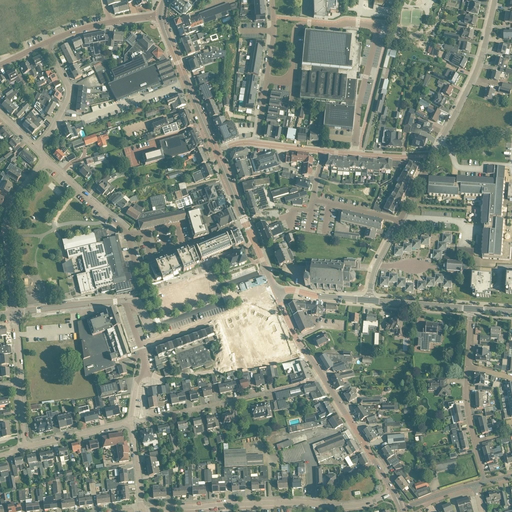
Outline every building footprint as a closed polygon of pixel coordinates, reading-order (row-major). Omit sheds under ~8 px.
[(106,0),(108,6),(112,5),(115,15),(129,11),(126,3),(125,1),(120,2),(119,0),(106,0)] [(193,4),(196,0),(184,0),(183,0),(172,0),(171,3),(171,5),(183,14),(184,15),(185,14),(193,4)] [(312,0),(313,19),(327,20),(327,19),(327,15),(330,15),(330,12),(338,13),(339,0),(312,0)] [(478,14),(478,10),(479,10),(480,7),(479,7),(480,3),(471,1),(470,1),(469,6),(467,12),(478,14)] [(222,18),(232,14),(229,4),(190,19),(189,17),(186,18),(175,22),(178,30),(183,29),(184,31),(188,29),(189,30),(191,29),(191,30),(195,28),(200,26),(216,20),(215,17),(221,15),(222,18)] [(475,27),(477,19),(467,17),(465,24),(458,23),(457,27),(467,29),(468,25),(469,25),(475,27)] [(202,31),(200,26),(195,28),(191,30),(191,29),(189,30),(188,29),(184,31),(183,29),(178,30),(181,37),(196,31),(197,33),(202,31)] [(467,31),(463,30),(464,29),(457,28),(456,31),(462,32),(461,37),(466,38),(466,39),(472,40),(474,32),(467,31)] [(12,29),(4,30),(5,37),(4,37),(7,50),(14,48),(13,41),(14,41),(12,29)] [(300,95),(300,104),(325,106),(323,128),(349,130),(349,132),(351,132),(351,131),(352,131),(357,79),(357,78),(361,44),(356,44),(357,31),(345,30),(345,36),(305,32),(301,65),(301,73),(302,73),(300,95)] [(105,37),(105,32),(104,32),(100,32),(100,34),(96,35),(95,34),(91,35),(91,36),(92,44),(93,44),(94,52),(94,53),(95,58),(96,61),(96,62),(106,63),(106,60),(107,60),(107,56),(103,55),(102,47),(103,46),(104,46),(105,44),(105,43),(105,42),(104,37),(105,37)] [(113,41),(109,41),(108,48),(113,49),(113,54),(117,54),(118,48),(117,47),(117,42),(123,43),(123,35),(122,35),(122,34),(121,33),(120,32),(119,33),(119,34),(118,34),(114,34),(113,41)] [(198,41),(201,40),(205,38),(203,33),(193,37),(194,39),(190,40),(189,37),(181,40),(184,47),(198,41)] [(133,47),(132,48),(127,54),(124,56),(124,64),(129,62),(129,63),(129,62),(130,64),(131,65),(123,68),(122,66),(122,65),(108,71),(109,73),(113,81),(112,81),(113,83),(117,82),(149,68),(147,64),(147,63),(155,56),(160,63),(162,62),(166,60),(163,56),(163,55),(158,50),(158,49),(157,50),(156,48),(153,46),(153,44),(153,43),(146,36),(145,37),(144,36),(143,36),(138,41),(138,40),(137,40),(133,36),(134,36),(133,35),(132,36),(133,36),(128,41),(127,42),(128,42),(133,47)] [(94,52),(93,44),(92,44),(91,36),(83,37),(85,46),(89,45),(90,49),(91,48),(92,52),(94,52)] [(84,50),(82,46),(82,45),(79,39),(72,42),(76,51),(80,49),(81,51),(84,50)] [(193,49),(199,47),(200,46),(198,41),(184,47),(186,51),(193,48),(193,49)] [(253,41),(252,48),(262,50),(263,43),(253,41)] [(441,50),(448,52),(452,53),(457,54),(458,54),(459,51),(469,53),(471,45),(465,44),(465,42),(459,41),(458,49),(446,45),(445,46),(444,45),(444,46),(443,45),(443,46),(442,46),(435,44),(434,47),(442,49),(441,50)] [(74,58),(70,48),(67,44),(61,47),(70,65),(78,61),(76,57),(74,58)] [(509,50),(511,44),(504,44),(503,46),(500,46),(498,53),(505,55),(506,50),(509,50)] [(395,59),(397,50),(391,49),(392,47),(390,46),(387,56),(386,56),(383,68),(386,68),(389,57),(395,59)] [(200,51),(199,47),(193,49),(193,48),(186,51),(187,56),(200,51)] [(251,54),(261,56),(262,50),(252,48),(251,54)] [(436,49),(433,48),(432,54),(431,55),(438,57),(440,51),(435,50),(436,49)] [(204,54),(189,59),(187,59),(188,62),(192,73),(200,70),(200,69),(203,68),(201,63),(211,59),(225,58),(225,52),(211,53),(206,54),(206,53),(204,54)] [(452,60),(453,61),(451,65),(459,69),(460,67),(463,69),(468,61),(461,58),(462,56),(457,55),(457,54),(452,53),(448,52),(445,57),(451,61),(452,60)] [(251,54),(250,61),(260,63),(261,56),(251,54)] [(43,72),(40,65),(43,64),(40,57),(36,58),(36,59),(33,61),(34,64),(33,65),(35,69),(36,68),(37,68),(38,70),(37,70),(39,74),(43,72)] [(511,59),(505,58),(504,61),(497,59),(495,67),(501,68),(500,72),(501,72),(506,74),(509,75),(509,74),(511,75),(511,70),(503,68),(504,65),(508,66),(509,60),(511,60),(511,59)] [(106,63),(105,63),(96,62),(96,61),(83,68),(79,70),(79,71),(72,74),(75,80),(79,77),(82,76),(80,72),(83,70),(84,70),(90,67),(91,68),(93,67),(95,70),(96,73),(105,69),(106,63)] [(113,83),(108,85),(117,102),(152,87),(153,90),(169,84),(169,85),(177,82),(176,81),(177,81),(176,79),(175,79),(168,61),(156,66),(154,66),(150,68),(149,68),(117,82),(113,83)] [(259,69),(260,63),(250,61),(249,67),(259,69)] [(79,71),(79,70),(77,66),(81,64),(80,62),(76,64),(76,65),(69,69),(72,74),(79,71)] [(20,66),(19,67),(23,75),(29,72),(31,77),(32,80),(37,76),(36,73),(32,65),(32,66),(29,67),(27,63),(23,65),(22,65),(20,66)] [(259,69),(249,67),(247,74),(258,76),(259,69)] [(17,76),(14,70),(10,73),(9,72),(6,73),(10,81),(15,79),(17,84),(20,82),(22,87),(26,85),(20,75),(17,76)] [(446,73),(446,74),(448,75),(447,78),(450,79),(449,82),(451,83),(455,85),(459,77),(455,74),(454,74),(455,72),(448,70),(446,73)] [(53,76),(50,72),(48,73),(46,71),(38,75),(40,79),(43,77),(45,80),(45,81),(53,76)] [(209,79),(211,78),(210,72),(197,77),(197,79),(195,80),(197,87),(204,85),(206,84),(207,84),(207,83),(210,82),(209,79)] [(504,79),(506,74),(501,72),(500,74),(493,72),(491,80),(498,82),(499,78),(504,79)] [(57,81),(54,76),(53,76),(45,81),(45,80),(41,82),(36,84),(37,88),(39,87),(45,84),(45,83),(47,81),(49,85),(57,81)] [(246,83),(257,84),(258,78),(247,76),(246,83)] [(441,89),(441,88),(445,90),(444,94),(445,94),(449,97),(450,96),(451,96),(452,94),(451,93),(453,89),(447,87),(448,85),(444,82),(440,80),(437,84),(439,85),(438,87),(441,89)] [(53,91),(61,95),(62,92),(60,88),(60,87),(58,82),(50,86),(52,91),(53,91)] [(245,89),(256,91),(257,84),(246,83),(245,89)] [(10,90),(4,94),(7,97),(13,92),(11,89),(10,90)] [(244,96),(255,98),(256,91),(245,89),(244,96)] [(382,109),(386,96),(387,91),(386,90),(382,89),(381,94),(382,95),(380,102),(378,102),(375,113),(381,114),(382,109)] [(493,101),(494,96),(496,91),(487,89),(484,99),(493,101)] [(5,103),(2,106),(7,111),(12,106),(12,105),(13,104),(10,103),(11,101),(18,93),(17,91),(14,93),(13,92),(7,97),(3,101),(5,103)] [(62,95),(61,95),(53,91),(51,96),(43,92),(42,93),(41,95),(45,97),(46,97),(50,100),(52,101),(53,98),(59,101),(62,95)] [(283,100),(283,96),(289,97),(290,93),(277,91),(277,94),(271,93),(270,98),(276,99),(281,100),(283,100)] [(444,108),(447,101),(442,98),(443,96),(438,94),(434,103),(444,108)] [(168,106),(172,105),(184,100),(181,95),(166,101),(168,106)] [(255,98),(244,96),(243,102),(254,104),(255,98)] [(208,111),(221,105),(220,103),(222,102),(221,99),(216,101),(217,104),(216,105),(216,106),(215,106),(213,101),(205,104),(208,111)] [(275,107),(279,108),(279,103),(286,104),(286,101),(281,100),(276,99),(276,102),(271,101),(270,101),(269,106),(270,106),(275,107)] [(38,103),(38,104),(40,105),(42,106),(44,107),(53,111),(56,106),(51,104),(51,103),(50,105),(48,104),(49,103),(44,101),(43,100),(42,102),(40,101),(38,103)] [(171,113),(171,114),(179,111),(178,108),(181,107),(186,105),(184,100),(172,105),(174,110),(172,112),(171,113)] [(419,105),(428,110),(430,105),(421,100),(419,105)] [(242,108),(239,108),(238,111),(245,112),(246,110),(253,111),(254,104),(243,102),(242,108)] [(12,106),(7,111),(12,116),(14,113),(14,114),(17,111),(17,110),(19,108),(14,103),(12,106)] [(17,111),(14,114),(15,115),(18,118),(22,115),(29,107),(26,103),(18,112),(17,111)] [(218,110),(222,108),(221,105),(208,111),(211,118),(212,118),(213,122),(220,119),(216,109),(217,108),(218,110)] [(44,107),(42,111),(46,112),(45,115),(50,117),(53,111),(44,107)] [(147,118),(165,112),(164,107),(145,113),(147,118)] [(287,109),(279,108),(275,107),(274,110),(269,109),(268,109),(267,114),(268,114),(274,115),(279,116),(280,112),(287,113),(287,109)] [(438,118),(441,112),(435,109),(434,110),(429,108),(428,112),(432,114),(429,119),(436,123),(437,123),(439,119),(438,118)] [(416,115),(417,111),(410,109),(409,113),(405,126),(411,128),(415,114),(416,115)] [(428,121),(430,118),(426,115),(417,111),(416,115),(424,119),(423,119),(428,121)] [(191,121),(188,113),(188,112),(182,114),(180,114),(181,115),(178,115),(178,116),(173,118),(168,120),(167,118),(149,124),(152,132),(163,129),(169,127),(181,123),(181,124),(189,122),(188,121),(191,121)] [(227,125),(231,123),(227,112),(225,113),(225,117),(220,119),(213,122),(212,123),(214,126),(215,126),(215,127),(214,127),(216,131),(216,130),(217,130),(218,130),(222,128),(222,127),(227,125)] [(29,119),(22,126),(27,131),(35,123),(38,120),(34,116),(34,115),(31,113),(26,117),(29,119)] [(266,122),(270,123),(274,123),(276,123),(277,119),(283,120),(284,117),(279,116),(274,115),(273,118),(268,117),(267,117),(266,122)] [(35,123),(27,131),(32,135),(38,129),(41,126),(39,124),(42,121),(43,123),(44,123),(48,127),(50,124),(41,116),(38,120),(35,123)] [(420,130),(421,131),(430,133),(431,132),(432,131),(433,129),(427,127),(428,123),(419,120),(418,125),(421,126),(420,130)] [(186,129),(193,127),(191,121),(188,121),(189,122),(181,124),(181,123),(169,127),(163,129),(152,132),(146,134),(146,135),(143,136),(143,138),(147,136),(148,141),(155,139),(166,136),(176,132),(186,129)] [(70,129),(68,123),(62,126),(67,138),(69,137),(70,140),(78,137),(74,127),(70,129)] [(234,125),(233,126),(232,123),(231,123),(227,125),(222,127),(222,128),(218,130),(217,130),(219,134),(220,133),(222,136),(220,137),(222,141),(223,140),(225,144),(238,138),(237,136),(237,135),(236,132),(237,132),(236,128),(235,129),(234,125)] [(270,132),(273,132),(274,123),(270,123),(269,128),(265,127),(264,137),(269,138),(269,137),(270,132)] [(274,123),(273,132),(276,133),(275,138),(275,139),(280,139),(281,130),(277,129),(278,124),(276,123),(274,123)] [(0,133),(7,141),(9,139),(13,136),(5,127),(0,131),(0,133)] [(420,136),(421,131),(420,130),(411,128),(410,133),(415,134),(412,146),(416,147),(417,146),(424,148),(425,143),(426,144),(427,140),(426,139),(418,137),(418,135),(420,136)] [(396,148),(396,147),(397,139),(396,139),(397,133),(397,129),(396,133),(384,133),(385,131),(384,131),(384,133),(384,138),(383,138),(383,144),(386,144),(386,147),(396,148)] [(203,147),(201,143),(195,130),(189,132),(182,135),(159,142),(162,150),(163,155),(164,160),(181,155),(187,154),(190,153),(192,152),(193,152),(201,148),(203,147)] [(294,139),(295,138),(296,131),(288,130),(286,140),(294,141),(294,139)] [(309,141),(318,142),(318,137),(319,130),(316,130),(316,131),(316,134),(310,134),(310,136),(309,141)] [(305,142),(306,137),(306,134),(302,134),(302,132),(298,132),(298,141),(305,142)] [(97,142),(100,149),(107,146),(105,141),(103,136),(97,139),(95,135),(72,144),(74,150),(85,146),(86,146),(97,142)] [(13,150),(16,147),(20,144),(15,138),(5,147),(7,150),(10,147),(13,150)] [(63,155),(67,151),(64,148),(60,152),(58,150),(53,156),(60,162),(65,157),(63,155)] [(207,162),(201,148),(193,152),(194,154),(187,157),(189,160),(192,159),(194,163),(197,161),(199,166),(203,164),(207,162)] [(36,159),(23,149),(19,155),(27,162),(31,165),(36,159)] [(247,160),(246,157),(248,156),(248,155),(246,149),(239,150),(229,153),(232,161),(234,161),(235,164),(234,164),(234,165),(236,171),(237,174),(240,181),(239,181),(241,181),(246,179),(253,177),(252,177),(251,169),(250,169),(250,168),(251,168),(249,160),(247,160)] [(145,165),(164,160),(163,155),(162,150),(143,155),(145,165)] [(0,163),(5,159),(11,155),(9,152),(3,156),(4,157),(0,160),(0,163)] [(251,156),(251,153),(250,153),(250,154),(248,155),(248,156),(246,157),(247,160),(249,160),(251,168),(250,168),(250,169),(251,169),(252,177),(270,174),(269,173),(281,170),(280,167),(280,166),(276,153),(256,159),(254,155),(251,156)] [(111,161),(110,156),(109,154),(93,158),(86,160),(87,165),(94,163),(95,164),(106,160),(106,161),(108,162),(111,161)] [(14,155),(7,160),(10,164),(17,159),(14,155)] [(413,164),(411,163),(408,168),(416,173),(417,173),(420,167),(417,166),(417,165),(414,163),(413,164)] [(86,167),(83,164),(77,171),(79,174),(80,173),(87,180),(96,171),(92,168),(91,168),(90,168),(87,166),(86,167)] [(17,169),(10,165),(9,167),(11,169),(7,175),(3,172),(1,176),(8,181),(8,180),(10,178),(17,182),(21,177),(14,173),(17,169)] [(213,176),(209,165),(201,169),(202,172),(200,172),(192,175),(195,183),(205,179),(205,181),(210,179),(209,178),(213,176)] [(511,183),(509,184),(509,188),(503,188),(505,168),(488,166),(487,174),(494,174),(494,181),(483,181),(458,179),(457,181),(430,179),(429,195),(443,196),(443,199),(451,200),(451,197),(458,198),(458,195),(464,196),(464,199),(479,200),(479,197),(484,197),(483,208),(482,208),(482,214),(483,214),(482,226),(485,226),(484,231),(482,258),(510,260),(511,243),(502,243),(503,221),(501,221),(503,190),(509,190),(508,200),(511,200),(511,183)] [(142,177),(140,168),(138,169),(137,170),(137,169),(135,169),(139,183),(144,182),(142,177)] [(413,178),(416,173),(408,168),(407,168),(405,173),(404,173),(413,178),(412,178),(413,178)] [(105,184),(116,176),(115,172),(102,181),(105,184)] [(167,180),(182,176),(181,172),(168,175),(169,176),(166,177),(167,180)] [(404,173),(405,173),(404,173),(401,178),(410,183),(412,178),(413,178),(404,173)] [(308,190),(308,189),(309,189),(310,188),(309,187),(310,183),(304,181),(304,178),(291,175),(290,179),(297,182),(295,187),(308,190)] [(407,188),(410,183),(401,178),(398,184),(399,184),(407,188)] [(247,183),(246,179),(241,181),(245,195),(252,193),(254,192),(263,190),(262,187),(269,186),(268,180),(254,182),(252,183),(252,182),(247,183)] [(1,186),(0,185),(0,189),(8,194),(12,186),(3,182),(1,186)] [(399,184),(396,189),(397,190),(405,194),(408,189),(407,188),(399,184)] [(105,188),(102,185),(97,190),(102,196),(104,194),(107,196),(110,193),(108,190),(110,188),(107,186),(105,188)] [(210,189),(210,188),(208,188),(189,195),(192,203),(193,202),(194,204),(190,206),(191,208),(200,206),(203,205),(203,206),(210,203),(214,214),(219,212),(221,211),(219,205),(219,204),(218,202),(219,201),(218,198),(216,197),(216,196),(217,195),(216,191),(214,191),(213,189),(213,188),(210,189)] [(271,193),(274,203),(277,202),(276,200),(284,197),(286,203),(291,202),(292,205),(292,206),(302,207),(303,203),(304,202),(303,198),(307,197),(306,192),(301,194),(301,193),(297,193),(297,190),(292,189),(290,192),(290,193),(288,194),(286,188),(271,193)] [(182,198),(189,196),(186,190),(180,192),(175,193),(177,199),(182,197),(182,198)] [(268,205),(263,190),(254,192),(252,193),(245,195),(244,195),(249,212),(250,211),(257,209),(268,205)] [(403,200),(406,194),(405,194),(397,190),(394,195),(402,200),(403,200)] [(111,197),(114,200),(112,203),(115,206),(116,204),(122,209),(127,203),(123,199),(124,198),(121,195),(120,196),(117,193),(114,194),(111,197)] [(402,200),(394,195),(393,195),(391,200),(399,204),(399,205),(402,200)] [(166,214),(162,196),(150,199),(152,209),(155,208),(156,211),(144,214),(139,223),(140,230),(186,220),(183,210),(166,214)] [(396,210),(399,204),(391,200),(387,198),(384,203),(387,205),(396,210)] [(208,217),(214,214),(210,203),(203,206),(205,210),(208,217)] [(393,215),(396,210),(387,205),(384,203),(382,212),(389,214),(389,213),(393,215)] [(143,210),(135,205),(133,209),(130,208),(126,215),(139,223),(144,214),(142,212),(143,210)] [(257,209),(250,211),(252,218),(253,218),(260,216),(258,212),(263,210),(264,210),(265,209),(269,208),(268,206),(268,205),(257,209)] [(212,234),(216,232),(216,233),(221,231),(220,228),(229,224),(237,221),(231,209),(229,210),(229,208),(221,211),(219,212),(220,215),(213,217),(215,222),(217,221),(219,225),(209,229),(212,234)] [(209,235),(201,210),(193,213),(192,211),(188,212),(188,214),(186,215),(193,240),(209,235)] [(380,234),(383,221),(343,211),(340,223),(341,223),(341,221),(377,230),(377,233),(374,233),(374,231),(372,230),(371,232),(367,231),(367,229),(365,238),(375,240),(376,234),(380,234)] [(266,226),(265,222),(256,226),(257,230),(264,245),(274,241),(273,237),(284,233),(280,224),(268,229),(266,226)] [(118,237),(115,237),(115,239),(108,240),(107,239),(107,237),(105,236),(106,234),(106,232),(101,230),(94,231),(93,233),(62,241),(65,253),(67,252),(68,259),(82,256),(86,274),(77,276),(81,294),(96,291),(96,289),(101,288),(102,293),(116,290),(116,293),(131,290),(129,281),(132,281),(130,273),(127,262),(124,263),(118,236),(117,236),(118,237)] [(235,247),(243,244),(238,231),(230,235),(235,246),(235,247)] [(291,243),(294,241),(293,239),(291,234),(285,237),(287,241),(288,244),(291,243)] [(235,246),(230,235),(227,237),(226,236),(215,241),(213,241),(210,242),(208,243),(206,244),(204,245),(204,246),(196,249),(201,261),(211,257),(211,258),(217,256),(219,255),(218,254),(220,253),(231,248),(232,248),(234,252),(234,254),(237,253),(236,251),(234,247),(235,246)] [(451,244),(451,240),(452,235),(443,235),(442,243),(447,243),(451,244)] [(429,246),(430,238),(421,237),(421,241),(421,246),(429,246)] [(420,250),(421,246),(421,241),(412,240),(412,245),(412,249),(420,250)] [(447,243),(442,243),(438,243),(438,251),(442,251),(446,252),(447,243)] [(412,253),(412,249),(412,245),(404,244),(403,248),(403,253),(412,253)] [(283,247),(282,246),(274,249),(276,254),(274,255),(275,255),(276,258),(275,259),(276,263),(278,263),(279,266),(279,267),(281,266),(290,262),(294,261),(289,251),(286,252),(286,251),(287,250),(285,246),(283,247)] [(403,257),(403,253),(403,248),(395,247),(394,256),(403,257)] [(191,251),(190,249),(184,252),(185,255),(184,255),(183,252),(180,253),(182,256),(181,257),(179,254),(173,256),(174,258),(170,260),(169,258),(163,261),(164,264),(163,264),(162,261),(159,262),(161,265),(160,266),(158,262),(153,265),(152,264),(146,266),(152,285),(180,277),(178,272),(183,270),(183,272),(194,268),(194,266),(199,264),(193,250),(191,251)] [(238,266),(247,262),(242,251),(237,253),(234,254),(234,255),(225,258),(229,268),(238,265),(238,266)] [(442,260),(442,251),(438,251),(434,251),(433,259),(442,260)] [(356,262),(356,260),(353,260),(348,259),(348,261),(345,261),(345,263),(337,263),(337,262),(334,262),(333,262),(325,262),(324,261),(321,261),(320,262),(312,261),(312,265),(307,264),(306,287),(311,287),(311,289),(312,289),(313,290),(316,291),(317,289),(324,290),(325,291),(328,291),(329,290),(337,291),(338,292),(341,292),(342,291),(343,291),(343,288),(350,288),(350,283),(354,282),(356,280),(356,276),(354,273),(351,272),(351,268),(356,268),(356,262)] [(75,275),(71,260),(62,266),(64,274),(75,275)] [(453,262),(453,261),(450,261),(450,262),(448,262),(448,263),(445,263),(445,265),(444,265),(444,268),(444,270),(447,271),(447,272),(458,273),(458,277),(463,278),(464,272),(465,272),(466,271),(467,271),(467,270),(468,270),(468,269),(468,268),(468,267),(467,266),(467,265),(466,265),(465,265),(465,264),(463,264),(463,263),(453,262)] [(485,274),(485,273),(480,273),(479,273),(480,273),(480,276),(473,275),(472,291),(473,291),(473,297),(490,298),(492,276),(485,276),(485,274)] [(397,283),(398,279),(398,275),(390,274),(389,278),(389,283),(397,283)] [(443,284),(444,279),(444,275),(435,275),(435,279),(435,283),(443,284)] [(389,287),(389,283),(389,278),(381,277),(380,286),(389,287)] [(435,287),(435,283),(435,279),(427,278),(426,282),(426,287),(435,287)] [(405,288),(406,283),(406,279),(398,279),(397,283),(397,287),(405,288)] [(451,289),(452,280),(444,279),(443,284),(443,288),(451,289)] [(426,291),(426,287),(426,282),(418,281),(417,290),(426,291)] [(414,293),(414,284),(406,283),(405,288),(405,292),(414,293)] [(301,310),(298,302),(289,305),(294,316),(302,312),(301,310)] [(306,302),(298,302),(301,310),(305,310),(306,302)] [(316,303),(306,302),(305,310),(312,311),(311,316),(319,317),(320,314),(316,313),(316,312),(316,311),(317,303),(316,303)] [(320,314),(319,317),(322,317),(324,317),(325,317),(326,310),(327,304),(327,305),(324,304),(317,303),(316,311),(316,312),(316,313),(320,314)] [(240,310),(220,317),(239,371),(242,370),(247,370),(287,364),(284,356),(290,354),(288,349),(286,343),(285,339),(283,334),(282,331),(280,327),(279,324),(276,316),(273,315),(273,314),(268,312),(267,312),(263,310),(261,309),(256,307),(252,305),(240,310)] [(78,323),(77,323),(78,325),(79,332),(80,343),(81,343),(81,350),(84,365),(84,367),(79,368),(79,370),(84,370),(84,371),(84,372),(85,377),(92,374),(105,370),(107,374),(112,372),(112,371),(117,369),(114,362),(126,358),(131,356),(130,353),(126,341),(125,339),(122,331),(121,327),(119,323),(119,321),(118,319),(118,316),(117,315),(117,316),(115,310),(113,310),(108,312),(106,313),(107,315),(105,314),(104,314),(102,314),(101,313),(100,313),(98,314),(93,316),(91,317),(91,318),(78,323)] [(305,317),(304,314),(303,312),(302,312),(294,316),(297,323),(306,319),(305,317)] [(364,322),(363,333),(368,334),(368,326),(376,327),(378,328),(378,327),(378,322),(376,322),(377,317),(367,316),(364,316),(364,321),(364,322)] [(307,322),(306,319),(297,323),(301,334),(314,328),(313,323),(308,325),(307,322)] [(402,336),(402,320),(395,320),(390,320),(389,324),(388,324),(387,329),(399,330),(398,336),(402,336)] [(48,396),(59,395),(55,343),(59,343),(58,338),(67,337),(66,332),(71,332),(71,334),(75,333),(74,321),(70,321),(70,322),(60,323),(60,326),(40,328),(39,324),(30,325),(34,366),(32,366),(33,370),(34,369),(35,375),(32,376),(33,381),(36,381),(37,394),(48,393),(48,396)] [(219,321),(142,348),(149,377),(163,377),(231,367),(219,321)] [(415,344),(415,347),(421,348),(421,351),(429,352),(430,343),(430,339),(435,339),(436,340),(440,340),(441,339),(442,339),(442,337),(442,336),(443,332),(444,332),(445,329),(443,329),(443,325),(442,325),(443,324),(442,323),(440,323),(439,324),(439,325),(426,324),(426,327),(423,326),(422,333),(422,340),(416,339),(415,344)] [(499,329),(500,328),(495,327),(495,329),(491,329),(491,337),(488,337),(480,336),(480,342),(491,342),(491,338),(497,339),(497,342),(502,342),(503,335),(500,335),(501,329),(499,329)] [(319,347),(323,345),(327,343),(325,339),(328,338),(326,334),(320,337),(320,338),(315,340),(317,344),(316,344),(317,346),(318,346),(319,347)] [(477,356),(487,356),(487,351),(489,351),(490,347),(483,347),(482,350),(477,350),(477,356)] [(323,356),(319,359),(323,365),(325,369),(325,370),(325,371),(326,371),(327,372),(333,368),(334,372),(337,371),(337,372),(342,371),(342,372),(346,371),(346,370),(344,364),(343,362),(348,363),(352,363),(352,356),(351,356),(343,356),(326,355),(323,356)] [(8,365),(8,357),(1,357),(1,358),(0,357),(0,361),(1,362),(1,365),(8,365)] [(287,364),(282,365),(284,371),(293,367),(295,367),(295,366),(296,366),(298,370),(300,374),(303,373),(302,373),(308,371),(305,362),(298,365),(297,361),(289,363),(287,364)] [(110,381),(117,379),(122,378),(121,375),(127,374),(125,366),(118,368),(119,371),(112,373),(113,374),(108,375),(110,381)] [(272,367),(266,368),(268,379),(274,378),(272,367)] [(256,386),(264,384),(263,381),(268,380),(267,375),(266,372),(266,368),(259,369),(261,375),(254,376),(256,386)] [(0,378),(9,377),(9,369),(0,369),(0,378)] [(247,370),(242,370),(242,372),(243,376),(243,377),(244,381),(239,382),(240,385),(241,390),(248,388),(248,385),(248,384),(247,383),(250,382),(249,380),(248,378),(248,376),(247,373),(247,370)] [(301,378),(291,380),(293,385),(296,384),(302,382),(311,379),(308,371),(302,373),(303,373),(300,374),(301,378)] [(331,378),(336,390),(344,387),(341,379),(350,377),(349,373),(340,375),(338,376),(331,378)] [(212,396),(210,388),(212,388),(211,384),(205,385),(205,383),(202,384),(201,379),(197,380),(198,386),(199,392),(202,391),(204,398),(212,396)] [(447,385),(447,379),(437,380),(437,382),(435,382),(435,381),(427,382),(428,391),(435,391),(438,391),(438,396),(450,396),(450,391),(448,391),(448,385),(447,385)] [(231,384),(231,380),(224,382),(225,385),(227,393),(233,391),(237,391),(235,383),(231,384)] [(98,391),(105,389),(111,388),(114,387),(113,387),(116,386),(122,385),(125,384),(124,381),(97,387),(98,391)] [(221,386),(221,383),(218,383),(218,386),(219,389),(220,394),(227,393),(225,385),(221,386)] [(115,396),(121,395),(121,393),(127,391),(126,389),(125,388),(124,387),(125,385),(125,384),(122,385),(116,386),(113,387),(114,387),(111,388),(105,389),(98,391),(100,399),(108,397),(115,396)] [(316,384),(275,394),(276,395),(277,399),(277,402),(279,410),(284,410),(283,406),(282,401),(286,400),(304,395),(305,395),(306,398),(309,399),(311,399),(312,398),(313,401),(320,399),(325,398),(327,397),(323,390),(320,386),(318,384),(316,384)] [(161,408),(165,407),(164,402),(168,402),(167,393),(165,386),(157,387),(160,403),(161,408)] [(150,409),(158,408),(157,403),(160,403),(157,387),(147,389),(149,400),(148,400),(150,409)] [(344,398),(345,398),(345,399),(346,399),(349,403),(353,400),(357,398),(355,395),(356,394),(357,393),(357,392),(357,391),(356,390),(355,389),(353,389),(352,390),(351,387),(350,388),(346,390),(348,393),(344,395),(345,396),(344,397),(344,398)] [(176,391),(170,392),(169,392),(169,393),(172,405),(178,404),(176,392),(176,391)] [(178,404),(186,402),(183,391),(176,392),(178,404)] [(191,401),(198,400),(196,393),(189,394),(191,401)] [(487,397),(487,395),(482,395),(482,394),(481,394),(476,394),(476,402),(483,401),(490,401),(490,398),(490,397),(487,397)] [(115,408),(114,402),(116,401),(115,397),(109,399),(111,409),(113,417),(120,415),(118,407),(115,408)] [(456,407),(454,401),(447,403),(448,410),(450,409),(452,417),(455,416),(461,415),(459,406),(456,407)] [(492,401),(476,402),(477,410),(483,409),(483,408),(483,406),(487,405),(490,405),(492,405),(492,401)] [(327,417),(333,414),(327,403),(319,407),(319,408),(322,413),(318,415),(321,419),(326,416),(327,417)] [(271,417),(270,411),(271,411),(269,404),(252,408),(253,415),(254,415),(255,419),(266,416),(267,418),(271,417)] [(368,410),(373,410),(374,407),(365,407),(363,408),(362,407),(359,409),(355,411),(358,417),(365,412),(368,410)] [(107,418),(113,417),(111,409),(105,410),(107,418)] [(98,421),(98,420),(96,410),(93,411),(93,413),(90,414),(92,422),(95,421),(95,422),(98,421)] [(369,412),(368,410),(365,412),(358,417),(361,421),(366,418),(368,422),(376,419),(375,415),(372,416),(369,412)] [(43,419),(42,419),(46,433),(53,431),(50,419),(53,418),(52,414),(52,411),(46,413),(48,420),(43,421),(43,419)] [(52,414),(53,418),(54,422),(57,421),(60,429),(66,428),(63,416),(59,417),(59,416),(57,412),(52,414)] [(233,417),(232,412),(226,414),(226,415),(225,416),(224,415),(223,415),(222,416),(224,426),(228,425),(228,423),(232,423),(232,426),(239,424),(237,416),(233,417)] [(75,419),(73,413),(70,414),(63,416),(66,428),(73,426),(71,420),(75,419)] [(85,423),(92,422),(90,414),(83,416),(85,423)] [(306,423),(316,421),(315,415),(305,418),(306,423)] [(461,429),(461,428),(460,424),(463,423),(461,415),(455,416),(457,424),(450,426),(451,430),(458,428),(458,429),(461,429)] [(215,422),(213,416),(206,418),(208,425),(206,425),(207,430),(213,429),(219,427),(218,421),(215,422)] [(343,425),(337,416),(332,420),(332,418),(313,422),(288,428),(290,434),(314,428),(321,427),(326,426),(327,429),(335,430),(343,425)] [(36,420),(36,418),(32,419),(35,432),(38,431),(39,434),(45,432),(45,433),(46,433),(42,419),(36,420)] [(481,427),(487,426),(485,418),(479,419),(481,427)] [(199,430),(202,429),(200,419),(193,421),(194,427),(194,429),(191,430),(193,438),(197,437),(195,431),(199,430)] [(188,429),(186,422),(177,424),(179,431),(179,434),(183,433),(183,434),(186,433),(190,432),(189,428),(188,429)] [(491,425),(487,426),(481,427),(482,435),(489,433),(488,429),(491,429),(497,428),(496,423),(491,425)] [(170,433),(168,426),(158,428),(159,434),(156,435),(158,440),(163,439),(162,434),(166,433),(166,434),(170,433)] [(382,430),(381,427),(376,429),(375,428),(372,430),(370,428),(363,432),(367,438),(374,433),(382,430)] [(462,434),(461,429),(458,429),(458,430),(452,431),(452,432),(453,436),(455,435),(457,444),(468,441),(466,433),(462,434)] [(0,433),(1,438),(3,438),(11,437),(10,430),(2,432),(0,431),(0,433)] [(154,450),(159,449),(157,440),(154,441),(151,430),(147,431),(144,431),(144,432),(140,433),(143,444),(144,445),(148,444),(149,445),(153,445),(154,450)] [(370,443),(374,440),(377,438),(376,436),(383,433),(382,430),(374,433),(367,438),(370,443)] [(123,442),(122,434),(108,436),(108,437),(102,438),(103,448),(116,446),(119,463),(129,462),(128,455),(129,455),(128,448),(127,448),(126,441),(123,442)] [(223,435),(216,437),(217,444),(224,442),(223,435)] [(341,435),(312,445),(313,448),(313,449),(319,463),(334,457),(336,459),(338,460),(340,459),(342,461),(349,456),(349,457),(359,451),(353,441),(346,446),(345,445),(345,444),(341,435)] [(388,445),(405,443),(404,435),(388,436),(388,445)] [(279,451),(293,446),(291,440),(277,446),(279,451)] [(469,449),(468,441),(457,444),(458,449),(459,448),(460,451),(459,451),(460,454),(466,452),(466,450),(469,449)] [(98,445),(97,442),(89,443),(89,442),(86,443),(87,452),(99,449),(98,446),(98,445)] [(81,450),(79,444),(71,445),(73,452),(77,451),(78,455),(81,454),(84,464),(85,467),(88,466),(88,463),(85,449),(81,450)] [(393,446),(389,446),(389,447),(381,452),(382,453),(381,454),(382,455),(383,455),(387,461),(388,461),(395,456),(392,451),(397,451),(397,445),(393,446)] [(501,452),(500,446),(496,448),(497,449),(493,450),(490,451),(489,447),(483,449),(485,457),(494,454),(501,452)] [(61,462),(65,461),(69,460),(68,456),(66,449),(58,451),(61,462)] [(246,457),(245,450),(223,451),(224,468),(246,467),(263,466),(262,456),(246,457)] [(153,456),(153,459),(146,461),(147,468),(156,467),(155,463),(157,463),(155,456),(158,455),(157,451),(149,452),(150,457),(153,456)] [(48,468),(52,467),(51,460),(54,460),(52,452),(45,453),(47,461),(47,465),(48,468)] [(369,463),(363,454),(359,456),(358,456),(350,460),(352,464),(358,461),(362,467),(369,463)] [(487,464),(493,462),(492,459),(495,458),(494,454),(485,457),(487,464)] [(36,462),(35,456),(27,457),(29,469),(27,469),(29,478),(32,477),(31,471),(34,470),(34,468),(36,467),(37,469),(39,468),(38,462),(36,462)] [(106,466),(105,456),(102,456),(105,469),(108,468),(111,468),(111,466),(106,466)] [(398,461),(395,456),(388,461),(391,465),(392,465),(393,468),(394,467),(396,470),(403,468),(400,464),(401,463),(399,460),(398,461)] [(18,459),(17,458),(15,459),(14,459),(15,460),(14,460),(15,464),(12,465),(15,478),(18,477),(17,470),(20,469),(21,471),(24,470),(22,459),(18,459)] [(436,473),(457,468),(455,459),(434,463),(436,473)] [(6,465),(6,464),(3,465),(3,466),(0,466),(0,472),(1,478),(9,476),(7,465),(6,465)] [(157,470),(156,467),(147,468),(149,476),(160,474),(159,470),(157,470)] [(168,475),(169,485),(172,485),(171,476),(172,476),(173,474),(173,473),(178,473),(178,468),(173,470),(168,471),(168,475)] [(248,481),(247,468),(243,468),(244,480),(241,480),(238,480),(238,481),(238,488),(238,492),(245,491),(244,482),(248,481)] [(251,478),(250,468),(247,468),(248,481),(251,481),(252,491),(258,490),(258,479),(258,477),(251,478)] [(323,477),(322,468),(316,468),(317,482),(317,487),(323,486),(322,481),(326,480),(327,487),(337,486),(336,484),(338,484),(338,479),(337,479),(337,476),(334,476),(334,474),(328,474),(328,476),(326,477),(323,477)] [(219,493),(225,492),(224,482),(228,482),(227,469),(224,469),(224,472),(224,478),(218,478),(219,493)] [(230,471),(230,469),(227,469),(228,482),(228,489),(232,489),(232,492),(238,492),(238,488),(238,481),(235,482),(235,481),(232,481),(231,471),(230,471)] [(219,493),(218,478),(212,478),(212,472),(211,473),(211,470),(208,470),(208,483),(212,482),(212,493),(219,493)] [(188,472),(189,487),(192,487),(193,496),(199,496),(199,486),(198,483),(198,479),(192,480),(191,471),(188,472)] [(396,482),(402,491),(408,487),(408,486),(410,485),(406,479),(408,477),(403,471),(399,472),(397,473),(401,478),(396,482)] [(288,489),(287,473),(282,473),(278,474),(279,482),(278,482),(278,484),(278,485),(279,489),(288,489)] [(72,492),(75,492),(75,490),(74,486),(74,484),(74,482),(73,476),(69,476),(69,477),(65,478),(66,482),(71,481),(71,483),(70,483),(70,486),(71,486),(72,492)] [(293,477),(291,477),(291,482),(293,482),(293,484),(293,489),(302,488),(301,485),(304,485),(304,477),(298,477),(293,477)] [(58,494),(56,480),(47,482),(48,484),(53,484),(54,494),(58,494)] [(94,484),(94,480),(91,480),(93,490),(96,490),(96,488),(101,487),(101,484),(95,485),(95,484),(94,484)] [(408,486),(408,487),(418,499),(431,494),(430,489),(427,481),(415,485),(413,482),(410,485),(408,486)] [(501,500),(499,492),(496,493),(489,494),(489,496),(486,497),(487,503),(491,502),(491,501),(494,500),(494,501),(501,500)] [(473,511),(469,498),(463,500),(466,511),(467,511),(473,511)] [(466,511),(463,500),(457,502),(459,511),(464,511),(466,511)]
